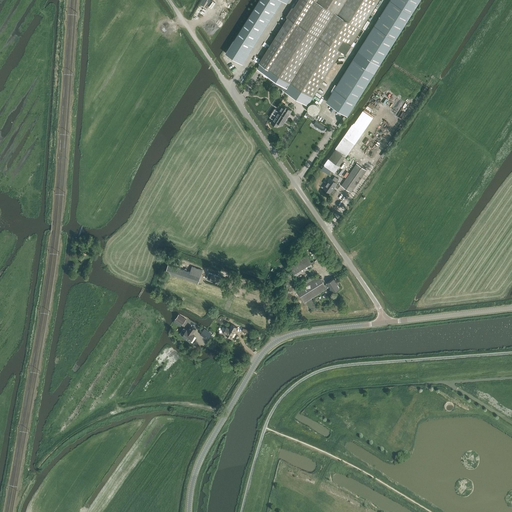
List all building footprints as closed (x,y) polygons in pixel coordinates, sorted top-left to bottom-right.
[(245,52),(277,0),(258,0),(226,53),(241,63),(247,54),(245,52)] [(355,24),(361,29),(379,0),(298,0),(260,62),(260,63),(260,65),(258,69),(265,73),(280,83),(278,86),(305,103),(355,24)] [(394,0),(361,53),(380,64),(420,0),(394,0)] [(256,63),(263,51),(260,49),(256,56),(254,55),(251,59),(256,63)] [(356,61),(330,104),(348,115),(375,73),(356,61)] [(309,111),(310,113),(312,114),(315,114),(317,113),(318,111),(319,109),(319,107),(318,105),(316,103),(314,102),(312,103),(310,104),(308,105),(308,107),(308,109),(309,111)] [(282,125),(292,110),(284,105),(272,123),(278,127),(280,124),(282,125)] [(307,112),(305,114),(313,120),(315,117),(307,112)] [(323,130),(325,127),(316,121),(314,125),(322,130),(323,130)] [(339,166),(346,156),(336,149),(329,159),(339,166)] [(351,192),(366,170),(357,163),(341,186),(351,192)] [(339,171),(337,173),(345,179),(347,176),(343,173),(345,171),(342,169),(340,171),(339,171)] [(330,193),(337,182),(339,179),(335,176),(332,179),(330,178),(323,188),(330,193)] [(311,263),(306,255),(289,265),(296,276),(313,265),(312,265),(311,263)] [(190,271),(186,270),(168,264),(166,271),(198,283),(203,270),(192,266),(190,271)] [(221,276),(209,272),(206,278),(219,283),(221,276)] [(303,285),(296,290),(304,302),(327,288),(330,286),(331,288),(330,288),(332,292),(339,288),(337,284),(339,284),(335,277),(327,282),(328,283),(325,285),(319,275),(314,279),(303,285)] [(312,276),(302,283),(303,285),(314,279),(312,276)] [(186,319),(179,314),(175,319),(182,324),(186,319)] [(223,333),(231,337),(237,327),(232,324),(229,328),(227,327),(223,333)] [(182,335),(185,337),(190,341),(195,335),(192,333),(196,329),(190,325),(186,330),(182,335)] [(204,328),(200,334),(207,339),(212,334),(212,333),(204,328)]
